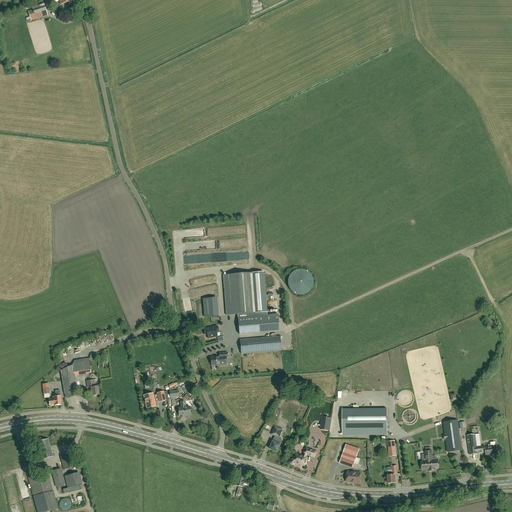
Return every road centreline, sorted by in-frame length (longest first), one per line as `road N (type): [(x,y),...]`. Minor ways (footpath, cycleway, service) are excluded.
road 1 (unclassified): [(217,457),(222,431),(188,354),(155,234),(118,164),(80,0)]
road 2 (primary): [(283,479),(356,495),(511,484)]
road 3 (primary): [(217,457),(109,424),(51,420),(0,429)]
